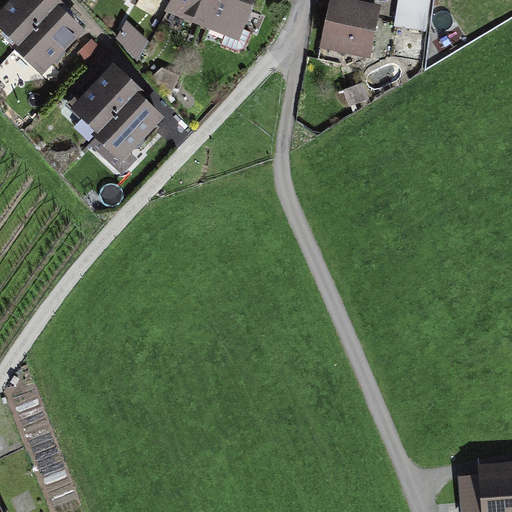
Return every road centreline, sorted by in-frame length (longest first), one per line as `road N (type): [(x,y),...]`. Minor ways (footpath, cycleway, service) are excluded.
road 1 (track): [(418,511),(285,180),(295,28)]
road 2 (residential): [(304,0),(282,46),(111,229),(0,378)]
